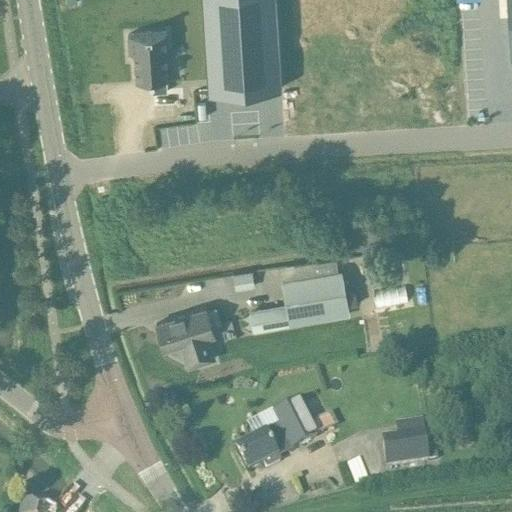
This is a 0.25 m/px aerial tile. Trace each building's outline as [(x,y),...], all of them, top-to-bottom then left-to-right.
[(275,0),(200,0),(207,92),(211,92),(211,90),(277,86),(277,88),(281,87),(275,0)] [(166,31),(127,34),(129,52),(134,52),(136,79),(151,78),(152,92),(167,90),(164,49),(167,49),(166,31)] [(383,226),(354,228),(342,229),(344,250),(384,246),(383,226)] [(385,272),(383,258),(382,259),(381,254),(365,257),(366,261),(364,262),(366,275),(385,272)] [(253,333),(349,316),(348,305),(357,304),(355,292),(345,293),(341,270),(281,280),(285,304),(249,310),(253,333)] [(235,291),(254,287),(251,271),(232,274),(235,291)] [(404,285),(373,291),(376,308),(407,302),(404,285)] [(205,309),(156,324),(164,350),(181,344),(188,368),(214,359),(207,336),(213,334),(205,309)] [(298,402),(273,415),(279,426),(235,448),(247,473),(263,465),(266,469),(280,462),(278,457),(316,438),(316,437),(309,425),(298,402)] [(330,414),(309,425),(316,437),(336,427),(330,414)] [(423,434),(427,462),(437,460),(431,422),(422,424),(423,434)] [(400,437),(423,434),(422,424),(399,427),(400,437)] [(427,462),(423,434),(400,437),(381,440),(386,468),(427,462)] [(22,502),(20,511),(61,511),(62,510),(22,502)]
